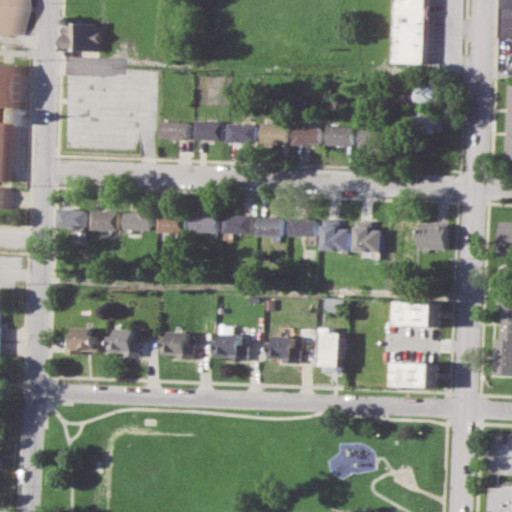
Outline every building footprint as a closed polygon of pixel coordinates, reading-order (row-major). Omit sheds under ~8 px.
[(0,0),(0,34),(17,35),(18,0),(0,0)] [(396,0),(429,0),(427,62),(394,61),(396,0)] [(511,34),(499,34),(500,0),(511,0),(511,34)] [(66,54),(67,19),(69,16),(75,16),(77,19),(77,22),(106,24),(104,50),(77,48),(76,54),(66,54)] [(0,207),(8,208),(12,109),(26,100),(27,74),(14,66),(0,65),(0,207)] [(401,79),(442,81),(442,85),(448,85),(447,93),(442,92),(441,103),(400,101),(401,79)] [(232,91),(241,92),(241,99),(231,99),(232,91)] [(414,109),(445,110),(444,129),(413,128),(414,109)] [(197,119),(223,120),(222,138),(196,137),(197,119)] [(164,120),(192,121),(191,138),(163,137),(164,120)] [(228,122),(257,123),(256,141),(227,140),(228,122)] [(262,122),(288,123),(288,141),(262,140),(262,122)] [(295,125),(321,126),(321,144),(294,143),(295,125)] [(327,125),(354,126),(353,144),(327,143),(327,125)] [(361,127),(391,129),(390,147),(360,146),(361,127)] [(60,207),(89,208),(88,226),(59,225),(60,207)] [(94,209),(122,210),(121,229),(94,228),(94,209)] [(127,211),(155,212),(155,229),(126,228),(127,211)] [(160,213),(187,214),(186,232),(159,231),(160,213)] [(192,213),(220,214),(219,231),(191,230),(192,213)] [(224,215),(254,216),(254,232),(223,231),(224,215)] [(259,216),(286,216),(285,236),(258,235),(259,216)] [(291,216),(318,217),(317,235),(290,234),(291,216)] [(324,218),(341,219),(340,227),(352,227),(351,249),(322,248),(324,218)] [(357,219),(373,220),(373,227),(383,228),(382,251),(355,249),(357,219)] [(388,219),(417,220),(417,238),(387,237),(388,219)] [(511,254),(511,221),(502,221),(501,254),(511,254)] [(422,224),(449,225),(448,249),(421,248),(422,224)] [(511,275),(503,275),(501,303),(506,303),(504,336),(500,336),(498,372),(511,373),(511,275)] [(326,296),(344,296),(344,310),(325,310),(326,296)] [(265,298),(273,298),(273,308),(265,308),(265,298)] [(402,298),(441,300),(440,325),(401,323),(402,298)] [(76,325),(95,326),(95,333),(101,333),(100,349),(85,348),(85,352),(69,352),(70,335),(76,336),(76,325)] [(323,326),(335,326),(335,331),(346,331),(345,371),(328,371),(328,364),(322,364),(323,326)] [(119,328),(137,328),(137,338),(143,338),(143,355),(126,354),(126,350),(111,350),(111,342),(113,342),(113,333),(118,333),(119,328)] [(171,330),(188,331),(188,341),(196,342),(196,357),(179,356),(179,353),(163,352),(164,342),(167,343),(167,336),(171,336),(171,330)] [(224,332),(243,332),(243,342),(249,342),(248,360),(231,359),(231,355),(216,355),(216,345),(219,345),(219,339),(224,339),(224,332)] [(277,334),(293,334),(293,346),(302,346),(302,361),(284,361),(284,357),(268,356),(268,347),(272,347),(272,340),(276,341),(277,334)] [(401,361),(439,362),(438,387),(400,385),(401,361)] [(494,511),(495,486),(509,486),(509,482),(511,482),(511,511),(494,511)]
